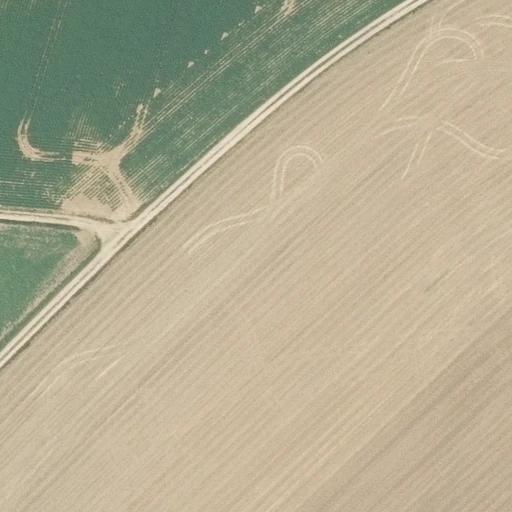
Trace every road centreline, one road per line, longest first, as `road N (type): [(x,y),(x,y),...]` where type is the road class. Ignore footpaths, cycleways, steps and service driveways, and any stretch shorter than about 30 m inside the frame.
road 1 (track): [(122,238),(296,83),(421,0)]
road 2 (track): [(0,359),(122,238)]
road 3 (track): [(0,216),(79,223),(122,238)]
